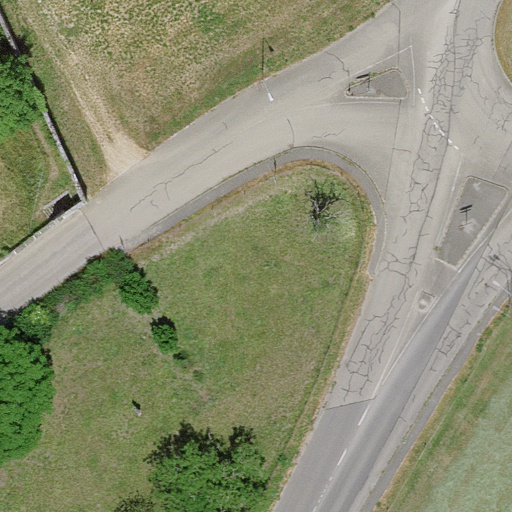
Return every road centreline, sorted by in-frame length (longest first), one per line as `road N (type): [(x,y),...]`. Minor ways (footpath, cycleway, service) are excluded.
road 1 (primary): [(433,143),(325,490)]
road 2 (residential): [(261,121),(0,291)]
road 3 (primary): [(325,490),(511,245)]
road 4 (residential): [(440,0),(261,121)]
road 5 (residential): [(261,121),(433,143)]
